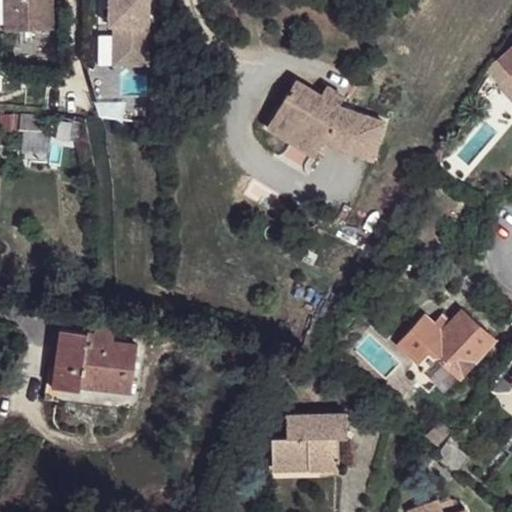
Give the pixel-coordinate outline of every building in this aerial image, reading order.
[(49,13),(49,0),(0,0),(0,8),(4,9),(4,14),(49,13)] [(121,21),(120,61),(155,61),(155,0),(115,0),(116,21),(121,21)] [(511,30),(496,55),(486,72),(511,96),(511,30)] [(299,78),(278,111),(320,136),(323,137),(373,155),(386,118),(341,104),(340,102),(322,92),(299,78)] [(328,82),(322,92),(340,102),(345,93),(328,82)] [(320,136),(278,111),(270,125),(315,152),(323,137),(320,136)] [(0,127),(50,133),(51,118),(1,112),(0,121),(0,127)] [(441,163),(446,154),(440,149),(434,158),(441,163)] [(459,376),(492,339),(461,311),(442,332),(428,348),(430,350),(459,376)] [(442,332),(422,316),(405,333),(397,341),(419,362),(430,350),(428,348),(442,332)] [(114,327),(95,323),(93,331),(95,331),(93,341),(101,342),(102,337),(112,339),(114,327)] [(129,393),(137,344),(112,339),(102,337),(101,342),(93,341),(95,331),(72,327),(60,325),(54,364),(61,365),(58,384),(60,385),(78,388),(79,379),(106,384),(105,388),(129,393)] [(511,380),(511,358),(501,373),(511,380)] [(510,393),(511,389),(511,380),(501,373),(489,387),(494,392),(510,393)] [(297,475),(328,473),(327,440),(335,440),(334,416),(274,419),(275,444),(260,445),(261,468),(297,465),(297,475)] [(455,473),(469,456),(454,444),(460,436),(454,431),(433,456),(455,473)] [(297,465),(261,468),(262,478),(297,475),(297,465)] [(466,511),(465,509),(457,511),(441,511),(436,499),(407,511),(406,511),(466,511)]
